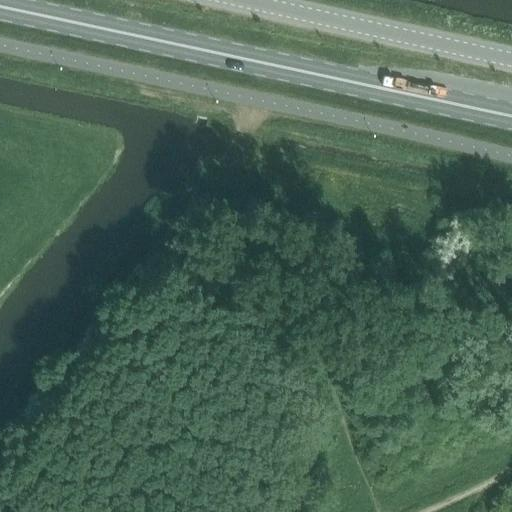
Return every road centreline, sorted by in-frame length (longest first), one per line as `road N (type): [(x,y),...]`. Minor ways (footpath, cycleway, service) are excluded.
road 1 (primary): [(511,116),(0,6)]
road 2 (unclassified): [(232,0),(511,61)]
